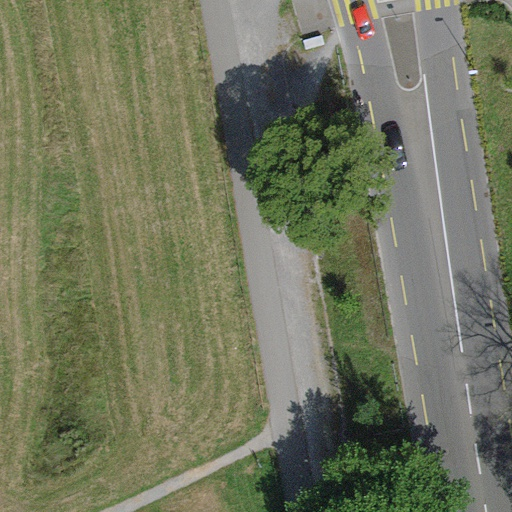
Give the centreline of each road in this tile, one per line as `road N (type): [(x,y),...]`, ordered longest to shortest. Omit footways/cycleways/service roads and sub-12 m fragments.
road 1 (primary): [(483,511),(427,185)]
road 2 (primary): [(354,0),(427,185)]
road 3 (primary): [(427,185),(441,51),(436,0)]
